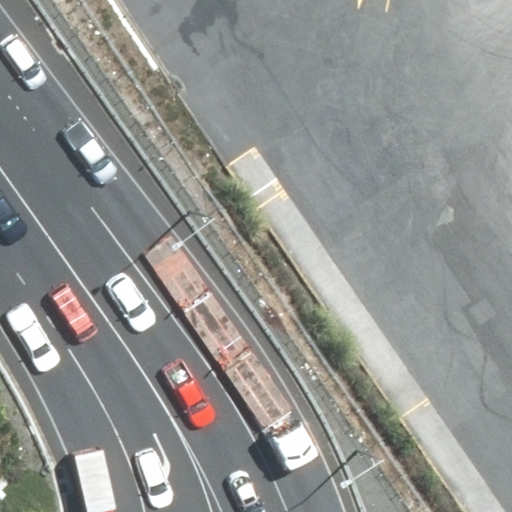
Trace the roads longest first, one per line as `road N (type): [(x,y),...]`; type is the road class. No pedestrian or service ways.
road 1 (motorway): [(0,5),(215,310),(278,425),(302,511)]
road 2 (motorway): [(0,139),(96,286),(164,428),(179,511)]
road 3 (unknown): [(390,136),(259,0)]
